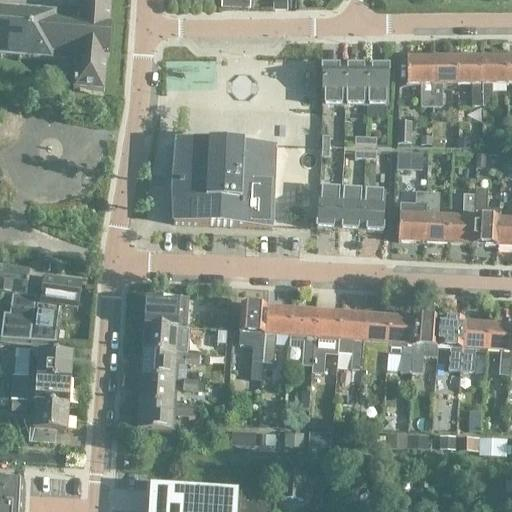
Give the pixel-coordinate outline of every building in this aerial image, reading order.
[(0,57),(39,61),(52,62),(52,61),(76,63),(74,90),(104,92),(107,59),(108,59),(111,27),(109,26),(111,0),(81,0),(80,18),(72,17),(73,14),(63,13),(63,16),(55,16),(55,15),(43,14),(43,13),(0,10),(0,57)] [(251,0),(223,0),(223,10),(251,11),(251,0)] [(507,87),(506,60),(482,61),(482,109),(482,110),(491,110),(491,87),(507,87)] [(408,88),(421,88),(421,111),(433,111),(433,61),(408,61),(408,88)] [(458,87),(457,61),(433,61),(433,111),(443,111),(443,87),(458,87)] [(457,61),(458,87),(473,87),(474,109),(482,109),(482,61),(457,61)] [(367,68),(346,69),(346,109),(368,109),(367,68)] [(390,68),(367,68),(368,109),(390,108),(390,68)] [(346,69),(323,69),(324,109),(346,109),(346,69)] [(411,126),(398,125),(397,146),(410,147),(411,126)] [(275,148),(176,144),(172,195),(174,227),(272,231),(272,229),(274,167),(275,148)] [(398,153),(398,171),(423,171),(424,154),(398,153)] [(355,155),(354,162),(365,163),(365,155),(355,155)] [(376,156),(365,155),(365,163),(376,163),(376,156)] [(497,249),(499,222),(499,212),(484,211),(485,193),(476,192),(475,198),(473,248),(497,249)] [(342,194),(319,193),(317,233),(340,234),(342,194)] [(361,235),(363,194),(342,194),(340,234),(361,235)] [(386,195),(363,194),(361,235),(384,236),(386,195)] [(424,246),(426,195),(417,195),(416,208),(400,207),(398,245),(424,246)] [(448,247),(449,219),(434,219),(435,196),(426,195),(424,246),(448,247)] [(448,247),(473,248),(475,198),(464,198),(463,220),(449,219),(448,247)] [(511,222),(499,222),(497,249),(511,249),(511,222)] [(29,343),(36,303),(36,299),(27,298),(30,276),(0,271),(0,301),(1,302),(1,296),(12,298),(10,317),(4,316),(0,341),(29,343)] [(29,343),(57,345),(57,344),(55,344),(60,308),(77,310),(76,314),(77,314),(81,288),(45,283),(42,304),(36,303),(29,343)] [(144,329),(178,331),(183,332),(183,331),(187,331),(189,301),(177,300),(177,304),(146,303),(144,329)] [(254,350),(253,366),(263,367),(265,338),(267,311),(242,309),(239,348),(254,350)] [(265,338),(263,367),(273,368),(275,339),(290,340),(292,313),(267,311),(265,338)] [(292,313),(290,340),(290,344),(289,349),(303,350),(302,369),(312,371),(313,365),(317,315),(292,313)] [(323,343),(339,344),(341,317),(317,315),(313,365),(321,365),(323,343)] [(339,344),(353,345),(351,374),(361,375),(362,375),(366,318),(341,317),(339,344)] [(216,332),(226,333),(227,318),(217,318),(216,332)] [(388,348),(390,320),(366,318),(362,375),(361,375),(361,388),(370,388),(371,379),(376,380),(378,357),(388,358),(389,348),(388,348)] [(411,372),(415,322),(390,320),(388,348),(389,348),(388,358),(402,359),(400,376),(411,377),(411,372)] [(415,322),(411,372),(411,377),(421,378),(423,360),(437,361),(438,351),(440,324),(415,322)] [(460,375),(464,326),(440,324),(438,351),(449,352),(448,375),(460,375)] [(470,375),(471,354),(487,355),(489,328),(464,326),(460,375),(470,375)] [(499,379),(510,380),(511,347),(511,329),(489,328),(487,355),(501,356),(499,379)] [(177,357),(178,331),(144,329),(143,355),(177,357)] [(201,343),(201,332),(187,331),(187,342),(201,343)] [(73,356),(38,353),(31,352),(29,379),(71,382),(73,356)] [(175,383),(177,357),(143,355),(141,381),(175,383)] [(199,369),(200,358),(186,357),(185,368),(199,369)] [(263,367),(253,366),(252,383),(262,384),(263,367)] [(14,399),(27,399),(28,379),(15,378),(14,399)] [(29,379),(27,405),(35,406),(69,408),(71,382),(29,379)] [(140,406),(173,408),(175,383),(141,381),(140,406)] [(197,395),(198,384),(184,383),(183,393),(197,395)] [(26,415),(27,404),(12,403),(11,414),(26,415)] [(67,434),(69,408),(35,406),(33,430),(30,430),(29,445),(55,447),(56,433),(67,434)] [(172,435),(173,419),(173,408),(140,406),(138,433),(172,435)] [(196,410),(173,408),(173,419),(196,420),(196,410)] [(305,475),(280,473),(278,502),(303,503),(305,475)] [(0,511),(22,511),(24,484),(0,483),(0,511)] [(259,511),(261,497),(151,489),(149,511),(259,511)]
